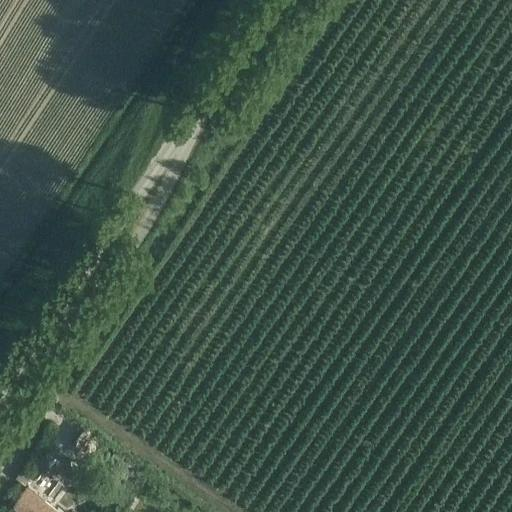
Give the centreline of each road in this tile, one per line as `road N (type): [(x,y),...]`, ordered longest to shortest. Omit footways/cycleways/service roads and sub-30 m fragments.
road 1 (unclassified): [(0,472),(164,198),(190,126)]
road 2 (unclassified): [(0,396),(190,126)]
road 3 (unclassified): [(190,126),(279,0)]
